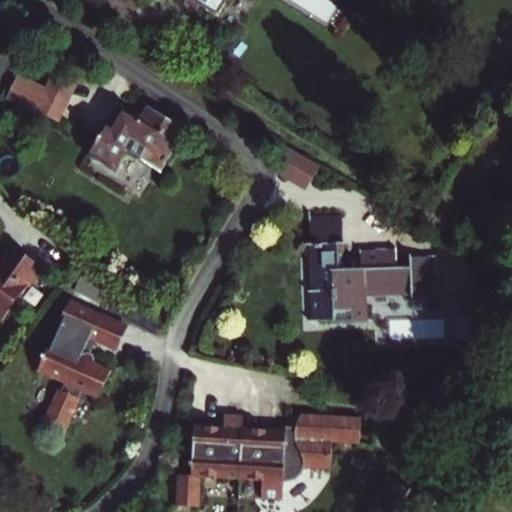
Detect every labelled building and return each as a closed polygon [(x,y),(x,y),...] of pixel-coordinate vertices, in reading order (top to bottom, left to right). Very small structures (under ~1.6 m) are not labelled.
[(192,0),(217,16),(226,0),(252,0),(255,1),(255,0),(192,0)] [(46,87),(21,72),(9,92),(59,121),(83,80),(58,66),(46,87)] [(183,129),(147,106),(140,117),(122,105),(110,124),(105,120),(87,148),(112,164),(124,145),(157,167),(183,129)] [(289,148),(277,168),(307,185),(318,166),(289,148)] [(315,290),(333,289),(335,309),(369,308),(368,295),(433,290),(432,271),(437,271),(436,257),(431,257),(431,254),(411,254),(412,265),(398,265),(397,246),(360,248),(361,267),(344,268),(343,251),(347,251),(346,240),(343,240),(341,216),(309,217),(315,290)] [(0,319),(3,322),(40,264),(11,245),(0,262),(0,319)] [(41,360),(36,371),(62,384),(60,388),(57,387),(40,422),(62,433),(80,398),(76,397),(78,392),(95,400),(108,371),(92,363),(83,348),(89,337),(100,314),(70,300),(52,342),(50,341),(40,355),(41,360)] [(100,314),(89,337),(114,350),(125,326),(100,314)] [(297,476),(302,465),(330,467),(332,442),(357,443),(359,418),(306,415),(297,420),(291,428),(271,427),(270,445),(274,446),(274,453),(243,451),(245,413),(226,412),(225,430),(216,429),(212,423),(198,422),(195,471),(179,470),(178,500),(202,502),(205,475),(265,479),(264,496),(285,497),(285,482),(297,476)] [(368,511),(396,511),(411,486),(390,474),(368,511)]
